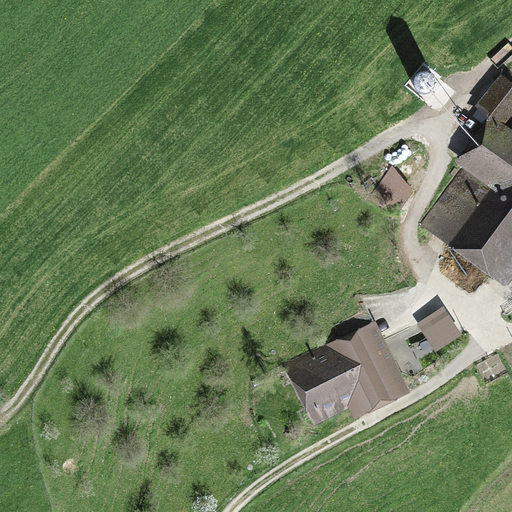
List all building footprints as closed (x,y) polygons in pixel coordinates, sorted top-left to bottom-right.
[(511,84),(505,79),(484,107),(503,121),(511,109),(511,84)] [(465,163),(467,165),(423,223),(496,278),(511,256),(511,124),(508,130),(497,121),(465,163)] [(419,189),(393,174),(374,209),(400,223),(419,189)] [(356,296),(327,310),(342,340),(342,341),(367,329),(371,327),(356,296)] [(442,306),(417,323),(436,350),(461,333),(442,306)] [(385,366),(367,329),(342,341),(342,340),(293,364),(318,415),(353,398),(356,403),(359,402),(360,405),(396,388),(385,366)]
